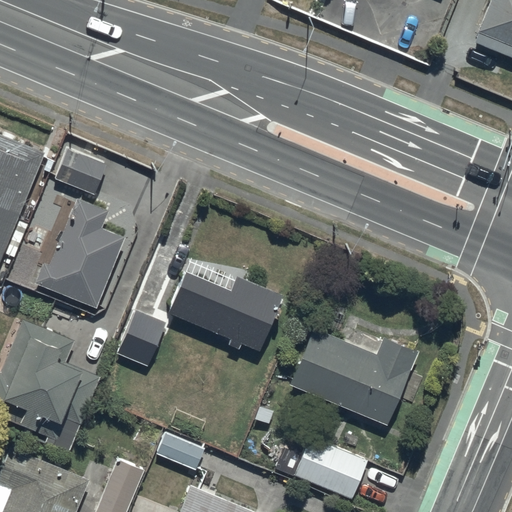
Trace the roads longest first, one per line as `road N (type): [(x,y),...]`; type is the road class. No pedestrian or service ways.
road 1 (trunk): [(511,254),(0,49)]
road 2 (trunk): [(44,0),(511,186)]
road 3 (residential): [(457,511),(511,381)]
